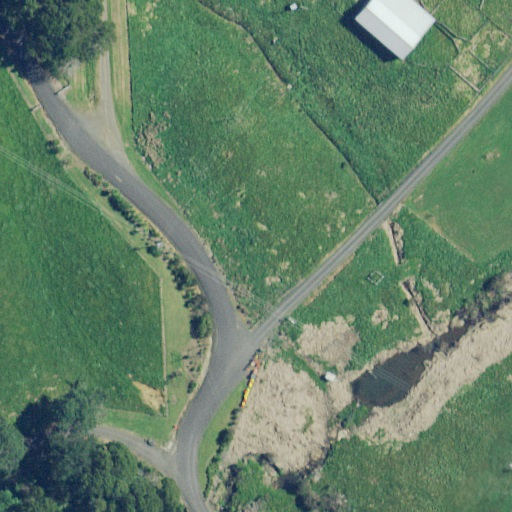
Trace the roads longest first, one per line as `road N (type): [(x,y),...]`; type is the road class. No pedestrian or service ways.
road 1 (track): [(0,463),(75,419),(138,440),(178,466),(220,360),(188,256),(23,83),(0,42)]
road 2 (track): [(511,66),(220,360)]
